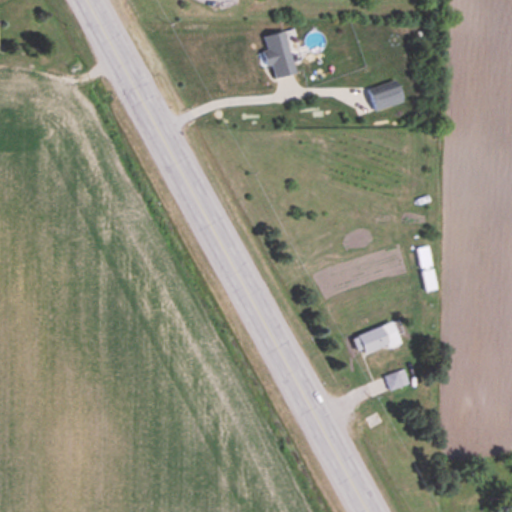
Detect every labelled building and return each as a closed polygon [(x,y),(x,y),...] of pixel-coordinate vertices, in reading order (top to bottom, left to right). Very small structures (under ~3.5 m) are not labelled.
[(273,78),(296,73),(287,31),(260,37),(267,66),(270,66),(273,78)] [(402,103),(397,86),(368,94),(373,111),(402,103)] [(417,248),(419,268),(429,267),(427,247),(417,248)] [(399,345),(392,324),(353,336),(360,357),(399,345)] [(388,391),(407,385),(403,371),(383,377),(388,391)] [(368,430),(382,423),(370,401),(356,408),(368,430)]
